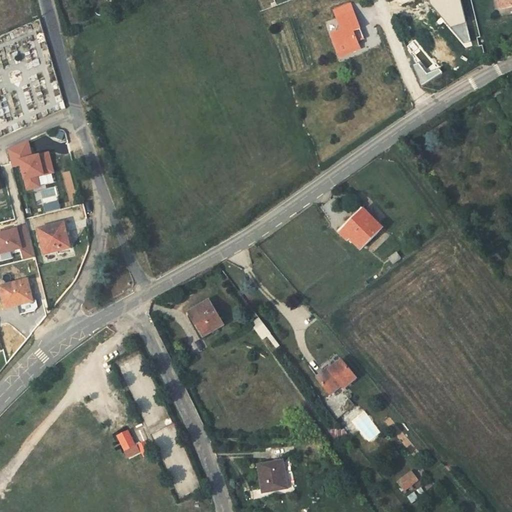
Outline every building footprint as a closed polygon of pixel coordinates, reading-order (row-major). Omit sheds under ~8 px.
[(471,37),(461,0),(435,0),(437,4),(433,7),(443,18),(447,14),(459,28),(457,29),(466,39),(471,37)] [(511,0),(499,0),(501,8),(511,6),(511,0)] [(334,10),(337,18),(354,11),(351,4),(334,10)] [(331,34),(338,52),(358,45),(357,41),(353,32),(360,29),(354,11),(337,18),(342,30),(331,34)] [(360,29),(353,32),(357,41),(364,38),(360,29)] [(358,45),(338,52),(340,56),(360,48),(358,45)] [(421,81),(433,77),(418,65),(414,66),(421,81)] [(447,77),(445,72),(433,77),(421,81),(423,87),(447,77)] [(30,141),(9,150),(14,168),(21,167),(27,191),(42,188),(39,178),(56,173),(50,152),(34,157),(30,141)] [(71,178),(64,180),(70,199),(77,197),(71,178)] [(352,226),(346,233),(365,250),(384,228),(365,211),(362,215),(357,212),(349,222),(352,226)] [(46,256),(71,250),(65,225),(39,231),(46,256)] [(26,227),(0,233),(0,256),(22,251),(25,260),(35,258),(26,227)] [(400,271),(391,279),(396,284),(405,278),(400,271)] [(6,310),(34,303),(28,282),(1,289),(6,310)] [(202,339),(220,328),(205,303),(187,314),(202,339)] [(259,317),(251,323),(273,351),(281,345),(259,317)] [(126,344),(117,349),(121,355),(130,350),(126,344)] [(347,388),(358,380),(343,363),(333,371),(331,370),(319,380),(333,395),(345,386),(347,388)] [(50,370),(52,373),(59,368),(57,365),(50,370)] [(128,430),(116,435),(124,451),(135,446),(128,430)] [(145,459),(152,455),(146,441),(138,445),(145,459)] [(279,492),(276,465),(251,467),(254,495),(279,492)] [(412,473),(400,482),(406,490),(418,482),(412,473)] [(407,496),(411,504),(419,500),(415,491),(407,496)]
